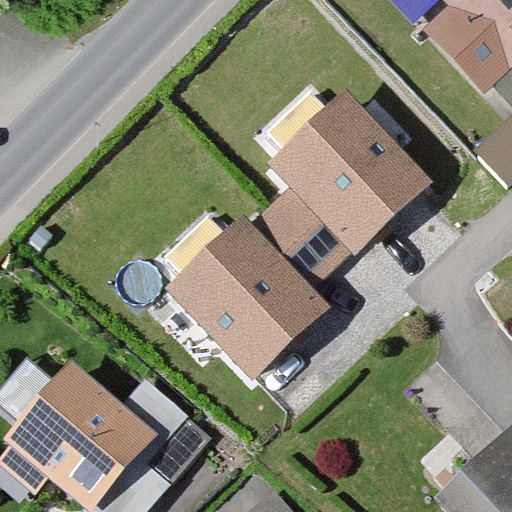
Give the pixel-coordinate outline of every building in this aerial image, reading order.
[(511,0),(437,0),(451,14),(425,39),(489,105),(511,82),(511,0)] [(426,189),(346,106),(276,172),(356,255),(426,189)] [(324,313),(242,230),(172,299),(254,382),(324,313)] [(92,511),(151,444),(70,376),(11,446),(89,511),(92,511)] [(511,511),(511,436),(436,511),(511,511)]
